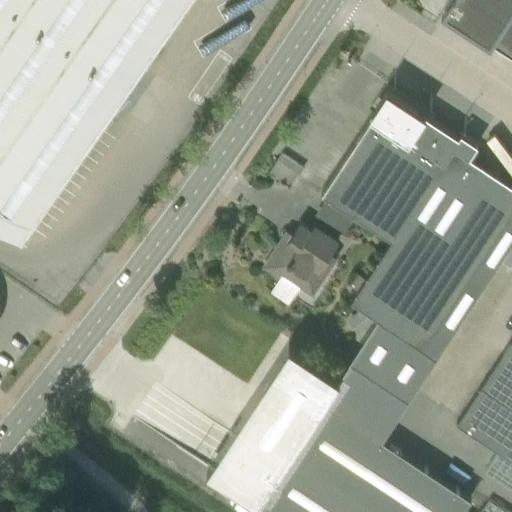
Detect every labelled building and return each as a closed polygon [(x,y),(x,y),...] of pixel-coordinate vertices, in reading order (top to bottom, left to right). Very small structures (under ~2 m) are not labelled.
[(0,0),(0,221),(20,236),(185,0),(0,0)] [(511,51),(511,0),(447,0),(443,7),(511,51)] [(228,432),(206,465),(222,476),(256,499),(273,510),(275,511),(459,511),(470,496),(381,437),(436,353),(437,353),(506,248),(511,238),(511,182),(469,154),(477,142),(460,131),(457,135),(424,113),(425,112),(423,110),(386,86),(368,112),(371,114),(321,191),(391,237),(364,277),(357,273),(351,282),(358,287),(357,288),(356,290),(350,298),(377,316),(353,353),(340,372),(339,375),(288,341),(228,432)] [(323,261),(337,239),(313,223),(310,227),(299,220),(282,245),(278,242),(263,265),(279,277),(282,272),(311,291),(329,265),(323,261)] [(511,335),(455,422),(511,458),(511,335)]
